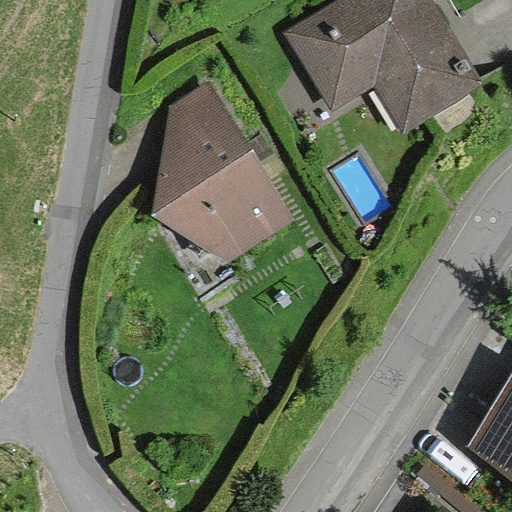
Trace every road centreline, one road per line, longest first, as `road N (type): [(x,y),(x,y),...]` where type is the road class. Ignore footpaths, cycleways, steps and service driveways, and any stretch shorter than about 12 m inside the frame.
road 1 (residential): [(104,511),(53,416),(54,360),(113,0)]
road 2 (residential): [(511,215),(311,511)]
